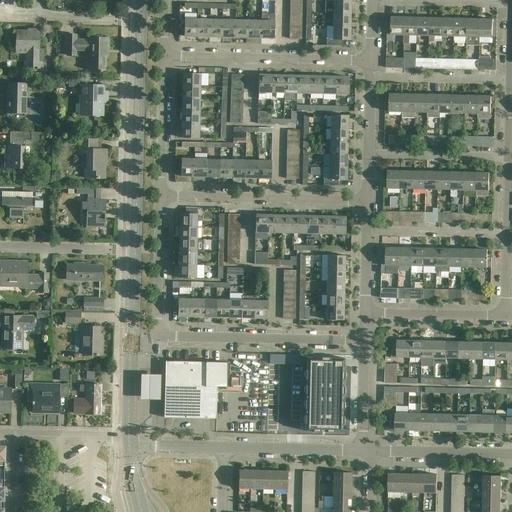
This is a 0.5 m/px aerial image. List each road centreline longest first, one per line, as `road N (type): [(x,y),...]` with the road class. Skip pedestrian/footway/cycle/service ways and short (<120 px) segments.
road 1 (tertiary): [(134,249),(140,19)]
road 2 (residential): [(156,336),(367,344)]
road 3 (residential): [(161,201),(369,202)]
road 4 (residential): [(164,57),(370,61)]
road 5 (residential): [(220,448),(367,456)]
road 6 (residential): [(161,201),(164,57)]
road 7 (residential): [(367,456),(511,458)]
road 8 (residential): [(511,8),(371,4)]
road 9 (residential): [(368,235),(507,237)]
road 10 (residential): [(367,322),(506,324)]
road 11 (residential): [(508,162),(370,157)]
road 12 (residential): [(371,84),(509,86)]
road 13 (residential): [(156,336),(161,201)]
road 14 (residential): [(134,249),(0,246)]
